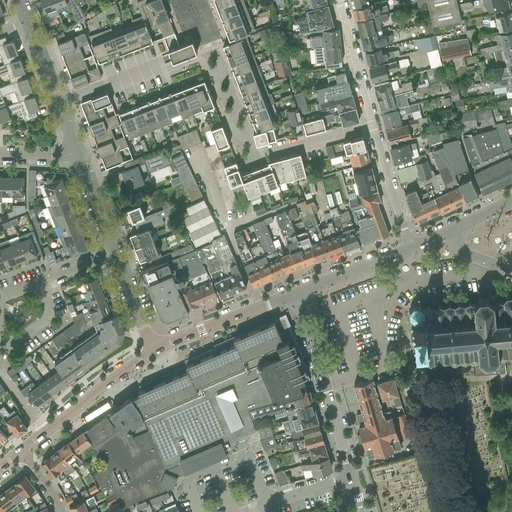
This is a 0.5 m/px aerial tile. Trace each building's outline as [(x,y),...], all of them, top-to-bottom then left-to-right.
[(46,12),(56,7),(53,0),(40,0),(42,4),(36,6),(42,21),(49,19),(46,12)] [(53,0),(56,7),(58,12),(72,7),(75,12),(71,15),(76,23),(85,18),(79,6),(77,2),(75,0),(53,0)] [(138,6),(142,17),(144,22),(167,13),(161,0),(141,0),(137,2),(135,0),(131,0),(135,8),(138,6)] [(213,0),(217,8),(237,1),(238,0),(239,0),(213,0)] [(237,1),(217,8),(221,20),(242,12),(247,10),(243,0),(239,0),(238,0),(237,1)] [(325,0),(302,0),(305,9),(327,3),(325,0)] [(350,0),(353,9),(375,4),(375,3),(370,4),(368,0),(350,0)] [(426,0),(428,5),(433,27),(461,19),(459,10),(457,5),(456,0),(426,0)] [(507,0),(482,0),(484,7),(489,13),(510,7),(507,0)] [(471,2),(457,5),(459,10),(472,8),(471,2)] [(375,4),(353,9),(356,19),(388,11),(387,6),(376,8),(375,4)] [(112,5),(103,11),(104,14),(114,10),(112,5)] [(297,19),(294,20),(295,25),(298,24),(330,16),(327,6),(318,9),(311,11),(306,12),(307,16),(297,19)] [(46,12),(49,19),(59,15),(58,12),(56,7),(46,12)] [(242,12),(221,20),(226,31),(246,23),(251,21),(247,10),(242,12)] [(103,11),(96,16),(98,21),(106,18),(104,14),(103,11)] [(395,12),(389,13),(391,21),(397,20),(395,12)] [(169,19),(167,13),(144,22),(152,42),(153,42),(149,31),(159,27),(163,38),(174,34),(170,22),(171,22),(170,18),(169,19)] [(511,18),(511,13),(495,17),(498,32),(511,28),(511,18)] [(357,22),(360,36),(380,31),(381,30),(379,22),(389,19),(387,14),(372,18),(357,22)] [(330,16),(298,24),(299,33),(300,34),(321,31),(320,29),(323,28),(333,25),(330,16)] [(131,20),(134,26),(141,46),(143,46),(144,47),(148,46),(147,44),(152,42),(144,22),(142,17),(132,20),(131,20)] [(246,23),(226,31),(229,39),(229,40),(249,32),(250,32),(255,30),(251,21),(246,23)] [(432,24),(423,26),(425,38),(435,35),(432,24)] [(134,26),(123,30),(131,50),(141,46),(134,26)] [(100,32),(110,58),(121,54),(113,34),(111,28),(110,28),(110,29),(101,33),(100,32)] [(269,28),(258,32),(261,40),(263,39),(265,43),(269,41),(269,28)] [(57,36),(54,29),(46,32),(49,39),(57,36)] [(317,37),(309,38),(311,48),(314,48),(324,47),(333,45),(340,45),(339,29),(334,29),(323,31),(323,36),(317,37)] [(475,29),(465,31),(467,38),(476,36),(475,29)] [(123,30),(113,34),(121,54),(131,50),(123,30)] [(380,31),(360,36),(364,50),(374,47),(379,46),(393,42),(391,35),(383,37),(381,30),(380,31)] [(498,45),(480,49),(482,54),(483,54),(494,51),(511,46),(511,31),(499,35),(501,44),(498,45)] [(110,58),(100,32),(100,33),(90,37),(90,36),(89,37),(99,63),(101,62),(101,63),(105,62),(105,61),(110,58)] [(66,65),(66,66),(84,59),(79,47),(88,43),(84,33),(57,44),(64,60),(67,58),(69,64),(66,65)] [(197,53),(197,52),(192,40),(179,46),(174,34),(163,38),(173,62),(197,53)] [(426,38),(415,40),(418,52),(425,49),(426,49),(437,46),(435,35),(426,38)] [(274,36),(274,52),(283,51),(281,36),(274,36)] [(0,55),(4,65),(16,60),(15,59),(14,55),(16,54),(18,53),(17,50),(13,40),(7,42),(5,37),(0,38),(0,55)] [(250,46),(246,37),(223,46),(227,55),(250,46)] [(467,38),(438,43),(440,50),(442,61),(470,55),(468,43),(467,38)] [(324,47),(314,48),(315,58),(325,57),(325,62),(332,61),(342,60),(340,45),(333,45),(324,47)] [(254,56),(250,46),(227,55),(229,61),(228,62),(229,66),(231,65),(254,56)] [(427,55),(439,53),(437,46),(426,49),(427,55)] [(511,62),(511,46),(494,51),(496,63),(506,60),(507,64),(511,62)] [(380,48),(365,52),(368,64),(377,61),(383,60),(394,57),(392,51),(382,54),(380,48)] [(281,51),(273,53),(275,62),(283,60),(281,51)] [(429,62),(440,59),(439,53),(427,55),(429,62)] [(258,66),(254,56),(231,65),(233,71),(231,71),(233,75),(234,75),(258,66)] [(4,65),(0,66),(0,76),(7,73),(11,83),(23,79),(22,77),(21,73),(23,73),(26,72),(24,68),(24,67),(21,59),(16,60),(4,65)] [(72,70),(68,71),(74,88),(101,78),(97,67),(88,71),(84,59),(66,66),(70,65),(72,70)] [(291,72),(288,59),(283,60),(275,62),(279,76),(291,72)] [(407,59),(396,62),(398,69),(409,66),(407,59)] [(430,68),(442,65),(440,59),(429,62),(430,68)] [(396,61),(379,66),(369,69),(373,82),(388,77),(387,72),(398,69),(396,62),(396,61)] [(507,67),(499,69),(502,80),(510,79),(511,78),(511,62),(507,64),(507,67)] [(238,84),(257,77),(261,75),(258,66),(234,75),(236,79),(234,80),(236,84),(237,83),(238,84)] [(444,69),(446,78),(454,77),(452,67),(444,69)] [(351,93),(347,80),(346,80),(345,80),(346,79),(345,72),(335,75),(327,77),(329,85),(315,89),(319,102),(322,101),(327,99),(341,96),(351,93)] [(431,73),(427,75),(428,79),(428,80),(429,85),(435,83),(433,73),(431,73)] [(11,83),(0,87),(0,91),(2,97),(14,92),(18,102),(24,100),(30,97),(29,96),(28,92),(30,91),(33,90),(31,87),(28,77),(24,79),(23,79),(11,83)] [(240,94),(242,94),(261,86),(257,77),(238,84),(240,90),(239,90),(240,94)] [(505,87),(506,93),(511,91),(511,78),(510,79),(489,82),(490,89),(505,87)] [(202,105),(201,105),(203,111),(214,107),(204,80),(199,83),(198,81),(194,82),(195,84),(194,84),(202,105)] [(383,83),(374,86),(378,99),(398,94),(403,92),(409,91),(412,90),(413,90),(411,81),(409,82),(401,84),(402,87),(398,88),(396,80),(389,82),(383,83)] [(184,88),(183,89),(191,109),(192,109),(194,114),(203,111),(201,105),(202,105),(194,84),(188,87),(187,85),(184,87),(184,88)] [(245,103),(264,96),(269,94),(265,85),(261,86),(242,94),(245,103)] [(457,88),(449,89),(452,101),(459,100),(457,88)] [(172,93),(180,113),(182,119),(194,114),(192,109),(191,109),(183,89),(177,91),(177,89),(173,91),(174,92),(172,93)] [(0,121),(10,118),(9,115),(6,107),(2,97),(0,91),(0,121)] [(307,106),(303,91),(296,94),(300,109),(307,106)] [(398,94),(378,99),(381,112),(396,108),(397,108),(397,109),(408,106),(406,97),(410,96),(409,91),(403,92),(398,94)] [(507,99),(497,101),(499,108),(500,108),(511,105),(511,91),(506,93),(505,93),(507,99)] [(80,103),(86,119),(90,118),(92,123),(107,118),(102,106),(111,103),(107,93),(80,103)] [(163,96),(161,97),(172,123),(173,122),(171,117),(180,113),(172,93),(167,95),(166,93),(162,95),(163,96)] [(264,96),(245,103),(249,113),(268,106),(272,104),(274,103),(270,94),(269,94),(264,96)] [(320,103),(317,104),(319,110),(322,109),(323,109),(329,107),(330,111),(332,112),(337,111),(345,109),(354,106),(351,95),(342,98),(334,100),(320,103)] [(18,102),(6,107),(9,115),(11,114),(21,110),(24,117),(25,121),(37,116),(35,110),(37,110),(40,109),(38,105),(35,96),(30,97),(24,100),(18,102)] [(151,101),(161,127),(172,123),(161,97),(151,101)] [(462,100),(455,101),(455,102),(457,113),(462,112),(464,111),(462,100)] [(140,105),(150,131),(161,127),(151,101),(140,105)] [(408,106),(397,109),(398,110),(381,114),(385,127),(401,123),(399,116),(420,110),(418,103),(408,106)] [(268,106),(249,113),(253,123),(272,115),(275,114),(272,105),(272,104),(268,106)] [(132,108),(129,109),(139,135),(150,131),(140,105),(136,107),(135,105),(131,107),(132,108)] [(324,117),(323,117),(325,124),(326,123),(328,123),(340,119),(342,126),(349,124),(358,122),(358,121),(355,108),(345,111),(339,113),(327,116),(326,116),(325,116),(324,117)] [(139,135),(129,109),(124,111),(123,110),(120,111),(120,113),(118,113),(128,139),(139,135)] [(303,123),(299,109),(287,112),(289,119),(290,123),(291,122),(292,125),(303,123)] [(473,112),(456,115),(458,129),(476,126),(475,120),(487,118),(489,125),(491,125),(492,128),(495,127),(491,110),(488,111),(473,113),(473,112)] [(89,125),(95,141),(99,139),(101,145),(115,140),(111,128),(120,125),(116,114),(107,118),(92,123),(89,125)] [(253,123),(256,132),(275,125),(272,115),(253,123)] [(303,123),(306,134),(326,129),(323,117),(303,123)] [(417,126),(415,120),(407,122),(409,128),(417,126)] [(504,122),(494,124),(496,129),(503,153),(505,151),(510,149),(511,148),(511,147),(508,135),(509,135),(511,134),(511,127),(508,128),(508,127),(506,127),(504,122)] [(408,124),(386,130),(389,144),(406,140),(406,139),(411,137),(409,128),(408,124)] [(208,125),(201,128),(202,133),(210,130),(208,125)] [(275,125),(256,132),(253,133),(256,145),(276,139),(273,128),(276,127),(275,125)] [(210,130),(216,144),(218,149),(229,145),(222,126),(217,127),(210,130)] [(496,129),(486,132),(493,154),(506,182),(511,179),(511,162),(511,161),(509,157),(511,155),(511,152),(510,150),(505,151),(503,153),(496,129)] [(196,130),(190,132),(195,145),(201,143),(201,142),(196,130)] [(190,132),(184,134),(189,147),(195,145),(190,132)] [(486,132),(475,135),(483,163),(495,188),(506,182),(493,154),(486,132)] [(438,133),(426,135),(429,145),(438,142),(440,142),(441,141),(441,139),(439,133),(438,133)] [(184,134),(177,137),(182,148),(182,150),(189,147),(184,134)] [(483,163),(475,135),(463,138),(476,178),(475,179),(483,194),(495,188),(483,163)] [(101,145),(97,147),(103,163),(107,162),(109,167),(105,169),(106,169),(124,162),(120,152),(119,150),(128,146),(124,136),(115,140),(101,145)] [(343,142),(346,154),(366,149),(363,137),(343,142)] [(453,170),(459,186),(466,201),(478,196),(470,179),(458,140),(442,144),(444,147),(453,170)] [(407,144),(391,148),(395,163),(404,160),(411,158),(418,156),(415,143),(407,145),(407,144)] [(216,144),(206,147),(204,148),(206,154),(218,150),(218,149),(216,144)] [(431,151),(440,173),(447,191),(454,207),(466,201),(459,186),(453,170),(444,147),(431,151)] [(366,149),(346,154),(342,155),(343,161),(350,159),(351,165),(369,160),(366,149)] [(206,154),(208,160),(220,156),(218,150),(206,154)] [(119,172),(110,176),(113,184),(124,180),(128,189),(137,185),(144,182),(141,174),(147,171),(168,163),(164,152),(143,160),(144,163),(119,172)] [(171,159),(174,165),(185,160),(182,154),(171,159)] [(289,157),(295,178),(306,175),(303,165),(300,154),(289,157)] [(208,160),(210,166),(222,161),(221,159),(220,156),(208,160)] [(279,159),(285,181),(295,178),(289,157),(279,159)] [(269,162),(277,183),(285,181),(279,159),(269,162)] [(176,171),(178,170),(188,165),(185,160),(174,165),(176,171)] [(210,166),(213,171),(224,167),(224,166),(222,161),(210,166)] [(416,164),(421,179),(429,177),(431,176),(430,171),(426,161),(416,164)] [(236,162),(224,166),(224,167),(226,173),(228,179),(230,184),(231,187),(232,190),(233,191),(245,187),(243,182),(240,175),(241,175),(236,162)] [(260,168),(269,189),(278,186),(277,183),(269,162),(268,162),(269,164),(260,168)] [(178,170),(181,176),(190,171),(188,165),(178,170)] [(360,165),(352,167),(353,173),(356,183),(374,179),(371,168),(362,170),(360,165)] [(397,170),(398,177),(418,171),(416,165),(397,170)] [(213,171),(215,177),(226,173),(224,167),(213,171)] [(250,171),(259,193),(269,189),(260,168),(250,171)] [(431,176),(429,177),(434,188),(432,189),(442,212),(454,207),(447,191),(440,173),(434,175),(433,170),(430,171),(431,176)] [(179,177),(182,182),(193,177),(190,171),(181,176),(179,177)] [(241,175),(240,175),(243,182),(245,187),(249,197),(251,202),(261,198),(259,193),(250,171),(241,175)] [(215,177),(217,183),(228,179),(226,173),(215,177)] [(44,185),(48,195),(65,189),(65,188),(62,190),(61,187),(64,186),(61,178),(55,180),(53,175),(41,179),(44,185)] [(2,180),(1,195),(12,196),(12,180),(12,177),(5,177),(5,180),(2,180)] [(16,180),(12,180),(12,196),(23,196),(24,177),(16,177),(16,180)] [(182,182),(185,188),(196,182),(193,177),(182,182)] [(422,181),(417,183),(419,188),(425,186),(427,191),(432,189),(434,188),(429,177),(421,179),(422,181)] [(217,183),(219,188),(230,184),(228,179),(217,183)] [(374,179),(356,183),(356,184),(359,194),(377,190),(377,189),(374,179)] [(198,188),(196,182),(185,188),(187,194),(198,188)] [(219,188),(221,194),(232,190),(231,187),(230,184),(219,188)] [(201,194),(198,188),(187,194),(190,199),(201,194)] [(48,195),(52,205),(66,200),(65,197),(68,196),(65,189),(48,195)] [(404,194),(411,207),(424,202),(420,194),(418,190),(416,191),(415,189),(404,194)] [(424,202),(411,207),(418,223),(442,212),(432,189),(427,191),(420,194),(424,202)] [(221,194),(223,200),(234,196),(232,190),(221,194)] [(310,192),(304,194),(306,200),(312,198),(310,192)] [(357,199),(349,201),(351,208),(356,227),(359,234),(362,244),(388,234),(377,202),(380,201),(378,192),(360,198),(362,204),(358,205),(357,199)] [(204,200),(201,194),(190,199),(193,205),(204,200)] [(223,200),(225,206),(236,201),(234,196),(223,200)] [(305,200),(307,206),(315,203),(313,197),(312,198),(306,200),(305,200)] [(47,207),(51,217),(70,210),(68,207),(72,206),(69,199),(66,200),(52,205),(47,207)] [(132,208),(120,212),(120,213),(121,213),(125,224),(124,224),(125,225),(140,219),(142,225),(161,217),(173,213),(171,207),(145,216),(143,210),(145,209),(142,200),(130,204),(132,208)] [(196,247),(210,240),(221,235),(204,200),(193,205),(186,208),(189,215),(182,219),(196,247)] [(225,206),(227,211),(239,207),(236,201),(225,206)] [(12,211),(10,212),(12,216),(16,215),(25,211),(25,206),(12,206),(12,211)] [(51,217),(47,207),(41,209),(45,220),(51,217)] [(266,207),(257,211),(258,215),(267,212),(266,207)] [(294,208),(287,211),(290,221),(298,217),(294,208)] [(55,227),(59,226),(73,220),(72,217),(75,216),(73,209),(70,210),(51,217),(55,227)] [(287,211),(275,216),(286,243),(289,252),(296,268),(306,264),(296,235),(291,222),(290,221),(287,211)] [(327,226),(319,229),(320,233),(322,239),(328,256),(329,256),(344,250),(332,219),(330,212),(323,215),(327,226)] [(313,213),(301,218),(306,231),(317,260),(318,260),(328,256),(322,239),(320,233),(319,229),(313,214),(313,213)] [(340,216),(332,219),(344,250),(360,244),(356,235),(353,227),(351,220),(343,223),(340,216)] [(133,248),(134,249),(154,241),(151,234),(155,233),(153,227),(164,223),(161,217),(142,225),(144,230),(129,236),(130,236),(134,248),(133,248)] [(59,226),(63,236),(80,229),(78,222),(75,223),(73,220),(59,226)] [(252,225),(260,242),(268,261),(275,277),(285,272),(275,248),(273,241),(266,225),(264,220),(252,225)] [(61,248),(84,239),(82,232),(78,233),(77,230),(80,229),(63,236),(60,237),(64,247),(61,248)] [(241,230),(233,233),(243,262),(254,287),(264,281),(249,247),(241,230)] [(306,231),(296,235),(306,264),(317,260),(306,231)] [(24,235),(18,237),(20,242),(25,256),(28,255),(30,258),(37,255),(41,253),(33,232),(29,233),(24,235)] [(226,240),(223,234),(221,235),(210,240),(211,243),(232,293),(246,287),(239,269),(226,240)] [(20,242),(18,237),(8,241),(10,245),(20,242)] [(84,239),(61,248),(63,253),(69,251),(71,256),(88,249),(85,242),(82,243),(81,241),(84,239)] [(154,241),(134,249),(135,249),(139,261),(138,261),(139,262),(155,256),(158,264),(156,265),(157,265),(164,262),(163,262),(161,255),(160,253),(158,254),(154,242),(155,241),(155,240),(154,241)] [(0,243),(0,250),(6,267),(7,267),(5,263),(8,262),(9,265),(16,263),(10,245),(8,241),(0,243)] [(20,242),(10,245),(16,263),(17,263),(15,260),(18,258),(19,262),(26,259),(25,256),(20,242)] [(260,242),(249,247),(264,281),(275,277),(268,261),(260,242)] [(232,293),(211,243),(194,250),(199,260),(204,258),(221,298),(232,293)] [(164,254),(161,255),(163,262),(166,261),(193,251),(191,244),(164,254)] [(280,246),(275,248),(285,272),(296,268),(289,252),(284,254),(280,246)] [(49,250),(44,252),(46,257),(49,265),(56,263),(52,253),(52,252),(50,253),(49,250)] [(166,261),(163,262),(164,262),(164,264),(168,263),(168,264),(170,268),(173,275),(184,271),(191,288),(196,286),(193,279),(198,277),(208,301),(218,297),(211,280),(199,260),(194,250),(193,251),(166,261)] [(157,265),(143,271),(144,274),(160,314),(161,314),(162,316),(163,316),(164,318),(165,318),(167,318),(169,318),(170,318),(170,319),(188,311),(188,310),(173,275),(170,268),(168,264),(168,263),(164,264),(164,262),(157,265)] [(191,288),(184,271),(173,275),(188,310),(198,305),(191,288)] [(83,282),(87,292),(103,286),(102,285),(100,286),(99,284),(101,283),(99,276),(83,282)] [(196,286),(191,288),(198,305),(208,301),(198,277),(193,279),(196,286)] [(87,292),(91,301),(106,295),(106,294),(103,295),(102,293),(105,292),(103,286),(87,292)] [(411,328),(413,345),(413,347),(417,347),(418,357),(428,356),(428,363),(427,364),(428,365),(429,364),(433,365),(433,367),(435,366),(435,365),(439,363),(443,365),(443,366),(445,365),(445,364),(449,362),(454,364),(454,365),(455,365),(455,364),(459,361),(464,362),(464,364),(465,363),(465,362),(469,360),(474,361),(475,375),(505,372),(504,359),(507,356),(511,360),(511,361),(511,296),(511,297),(508,297),(506,296),(505,297),(506,298),(502,302),(498,301),(496,294),(488,293),(486,298),(480,299),(479,297),(477,298),(478,299),(474,304),(470,303),(470,302),(468,302),(468,303),(464,306),(460,304),(460,303),(458,303),(458,304),(454,306),(450,305),(450,304),(448,304),(448,305),(443,307),(440,305),(440,304),(438,305),(438,306),(434,308),(429,306),(429,305),(428,305),(428,307),(423,310),(420,307),(420,306),(419,305),(418,307),(414,306),(413,305),(412,307),(413,307),(410,311),(409,310),(408,312),(409,313),(410,316),(409,317),(410,319),(411,318),(414,321),(413,322),(415,323),(415,328),(411,328)] [(91,301),(85,303),(88,312),(89,311),(107,304),(106,302),(108,301),(106,295),(91,301)] [(64,357),(55,364),(59,370),(67,382),(69,384),(75,379),(74,377),(77,375),(79,377),(85,372),(83,370),(87,368),(89,370),(89,369),(85,363),(88,361),(90,364),(97,359),(94,356),(98,354),(100,357),(106,352),(104,349),(107,347),(109,350),(121,342),(121,340),(119,338),(120,334),(123,332),(124,331),(117,313),(111,315),(109,311),(112,310),(109,303),(107,304),(89,311),(96,330),(62,355),(64,357)] [(74,324),(51,340),(58,349),(83,331),(85,322),(82,314),(72,318),(74,324)] [(139,394),(133,399),(139,407),(165,470),(181,463),(185,473),(231,453),(237,439),(244,435),(256,431),(256,430),(253,424),(252,421),(251,419),(274,412),(285,409),(283,401),(282,398),(307,391),(303,383),(305,382),(308,381),(302,368),(300,369),(297,360),(302,358),(284,317),(248,333),(214,347),(216,352),(146,382),(149,387),(138,392),(139,394)] [(6,372),(9,376),(15,372),(12,368),(6,372)] [(57,372),(51,376),(59,387),(61,390),(67,385),(65,383),(67,382),(59,370),(57,372)] [(44,382),(52,393),(53,395),(59,391),(57,389),(59,387),(51,376),(44,382)] [(383,414),(373,379),(354,385),(362,414),(356,415),(360,427),(359,427),(368,457),(401,448),(398,438),(392,417),(391,417),(390,412),(383,414)] [(394,379),(378,383),(383,400),(392,397),(393,401),(394,401),(396,407),(401,406),(394,379)] [(44,382),(36,387),(44,398),(45,401),(51,397),(50,394),(52,393),(44,382)] [(44,398),(36,387),(32,383),(20,391),(24,397),(28,394),(37,406),(43,402),(42,400),(44,398)] [(282,398),(283,401),(285,409),(312,401),(308,390),(307,391),(282,398)] [(89,427),(82,432),(92,445),(96,452),(102,460),(104,467),(94,475),(102,492),(111,487),(114,486),(122,507),(125,507),(132,504),(170,488),(172,488),(176,477),(177,477),(185,473),(181,463),(165,470),(139,407),(133,399),(131,397),(113,410),(114,410),(111,413),(110,412),(104,417),(89,428),(89,427)] [(312,401),(285,409),(274,412),(276,418),(286,414),(288,420),(315,412),(312,401)] [(4,406),(0,408),(0,410),(15,433),(17,436),(27,429),(25,426),(14,410),(9,413),(4,406)] [(315,412),(288,420),(289,425),(291,430),(318,422),(315,412)] [(404,414),(396,417),(398,424),(407,421),(404,414)] [(318,422),(291,430),(291,431),(294,441),(304,437),(321,432),(318,422)] [(270,426),(258,430),(261,440),(273,436),(270,426)] [(70,442),(68,443),(81,460),(86,456),(83,451),(92,445),(82,432),(72,440),(70,442)] [(293,441),(289,442),(291,447),(295,446),(296,446),(297,451),(324,443),(321,432),(304,437),(294,441),(293,441)] [(261,440),(260,440),(264,449),(264,450),(269,448),(277,446),(273,436),(261,440)] [(68,443),(59,450),(70,464),(75,460),(79,466),(83,462),(81,460),(68,443)] [(324,443),(297,451),(299,457),(310,454),(312,460),(328,455),(324,443)] [(269,448),(264,450),(267,456),(272,454),(269,448)] [(59,450),(50,457),(65,476),(69,474),(70,473),(74,469),(70,464),(59,450)] [(50,457),(41,463),(48,473),(51,477),(56,474),(61,480),(65,476),(50,457)] [(268,459),(268,460),(271,467),(277,464),(274,457),(268,459)] [(311,468),(313,477),(330,472),(327,463),(330,462),(328,457),(300,465),(302,471),(311,468)] [(284,470),(275,473),(280,487),(288,484),(284,470)] [(24,477),(16,483),(24,493),(28,499),(30,497),(38,491),(25,476),(24,477)] [(16,483),(7,490),(19,506),(28,499),(16,483)] [(96,485),(88,488),(91,494),(99,490),(96,485)] [(86,489),(80,492),(83,498),(89,495),(86,489)] [(7,490),(0,494),(0,501),(7,511),(10,511),(19,506),(7,490)] [(168,492),(159,496),(161,501),(170,498),(168,492)] [(114,493),(106,497),(110,506),(118,502),(114,493)] [(65,498),(68,504),(78,500),(76,494),(65,498)] [(161,501),(159,496),(150,499),(152,505),(161,501)] [(78,503),(69,507),(70,511),(82,511),(95,507),(94,505),(93,502),(88,505),(86,499),(84,500),(78,503)] [(146,501),(136,505),(139,510),(148,507),(146,501)]
